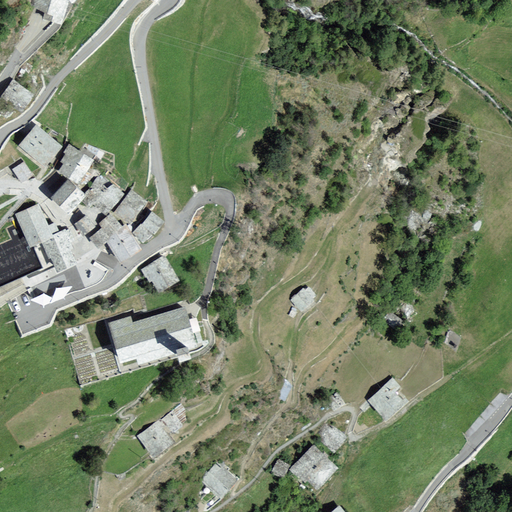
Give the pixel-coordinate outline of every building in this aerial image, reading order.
[(32,0),(31,6),(40,9),(45,10),(48,0),(32,0)] [(61,23),(67,2),(61,0),(48,0),(45,10),(43,18),(61,23)] [(36,94),(13,79),(1,98),(23,113),(36,94)] [(60,145),(37,126),(21,145),(45,164),(60,145)] [(91,160),(69,146),(65,153),(67,154),(62,161),(66,164),(62,170),(78,181),(91,160)] [(32,174),(24,163),(14,170),(22,181),(32,174)] [(83,195),(68,181),(54,197),(69,211),(83,195)] [(108,191),(98,182),(84,199),(92,206),(96,202),(107,211),(122,194),(113,186),(108,191)] [(145,201),(131,192),(118,211),(133,221),(145,201)] [(0,285),(53,261),(57,269),(82,258),(70,229),(58,234),(54,224),(47,228),(37,206),(18,215),(20,221),(6,228),(10,239),(0,243),(0,285)] [(163,221),(152,213),(145,223),(155,231),(163,221)] [(122,229),(111,215),(100,223),(103,228),(92,237),(98,245),(108,238),(121,260),(139,249),(124,227),(122,229)] [(93,227),(86,218),(77,225),(84,234),(93,227)] [(152,233),(142,225),(135,233),(146,241),(152,233)] [(176,279),(164,258),(146,269),(158,290),(176,279)] [(315,299),(305,289),(293,301),(304,311),(315,299)] [(130,317),(110,323),(121,360),(138,355),(140,362),(177,351),(180,360),(190,357),(187,348),(194,346),(184,310),(132,325),(130,317)] [(399,386),(391,378),(369,400),(390,420),(407,403),(394,391),(399,386)] [(181,405),(164,417),(174,429),(186,420),(184,409),(181,405)] [(174,440),(156,421),(137,438),(156,458),(174,440)] [(344,438),(328,425),(318,437),(334,450),(344,438)] [(335,468),(314,447),(295,465),(317,486),(335,468)] [(235,477),(215,462),(202,480),(222,494),(235,477)]
